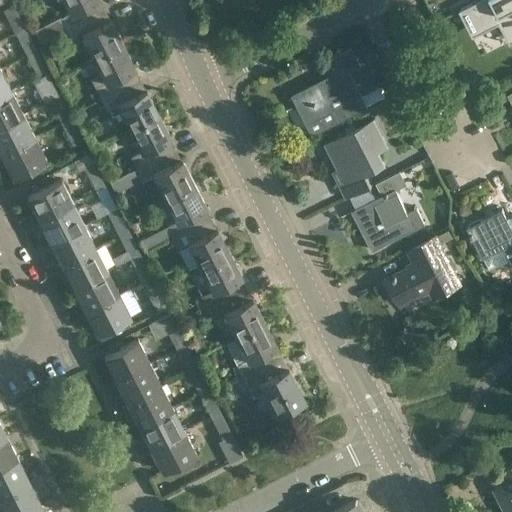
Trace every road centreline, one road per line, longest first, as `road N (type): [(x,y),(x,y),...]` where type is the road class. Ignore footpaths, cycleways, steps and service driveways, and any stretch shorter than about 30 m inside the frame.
road 1 (tertiary): [(385,440),(201,80)]
road 2 (residential): [(201,80),(359,4)]
road 3 (residential): [(451,133),(416,108),(359,4)]
road 4 (residential): [(244,511),(385,440)]
road 5 (residential): [(0,244),(36,323),(21,359),(0,370)]
